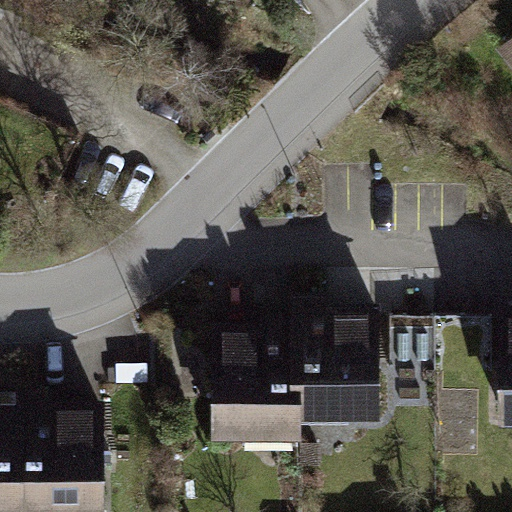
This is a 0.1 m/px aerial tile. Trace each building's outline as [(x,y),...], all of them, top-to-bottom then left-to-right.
[(511,35),(496,49),(511,67),(511,35)] [(294,297),(294,314),(295,378),(304,378),(305,419),(385,419),(383,309),(336,310),(335,296),(294,297)] [(511,312),(502,313),(503,427),(511,426),(511,312)] [(305,441),(305,419),(304,378),(295,378),(294,314),(266,314),(266,323),(214,324),(215,442),(305,441)] [(0,511),(26,511),(25,403),(25,388),(0,388),(0,511)] [(107,511),(106,402),(25,403),(26,511),(107,511)]
